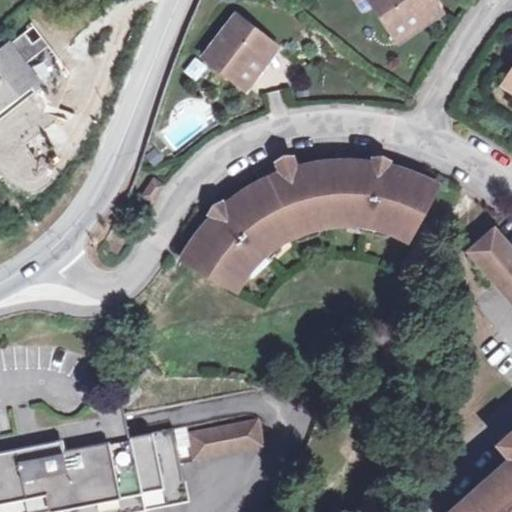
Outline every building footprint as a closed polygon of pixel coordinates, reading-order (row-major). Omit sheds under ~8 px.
[(345,0),(358,17),(368,12),(390,44),(422,25),(418,20),(429,12),(421,0),(345,0)] [(252,61),(262,49),(229,23),(195,64),(236,95),(259,68),(252,61)] [(0,100),(28,81),(7,54),(0,58),(0,100)] [(511,91),(511,68),(502,86),(511,91)] [(284,113),(280,90),(266,92),(271,116),(284,113)] [(185,255),(247,287),(268,254),(300,229),(338,215),(382,218),(421,237),(447,179),(394,158),(340,154),(292,161),(254,182),(224,202),(198,228),(185,255)] [(148,188),(135,205),(144,211),(157,195),(148,188)] [(511,253),(491,231),(467,252),(511,303),(511,253)] [(270,453),(265,427),(196,438),(200,464),(270,453)] [(65,442),(38,448),(40,460),(20,464),(17,452),(0,455),(0,511),(164,511),(190,507),(176,433),(67,455),(65,442)] [(511,511),(511,433),(499,446),(510,459),(449,511),(511,511)] [(38,448),(17,452),(20,464),(40,460),(38,448)]
